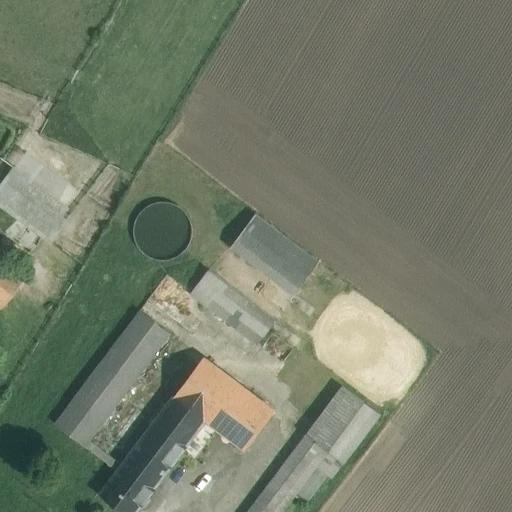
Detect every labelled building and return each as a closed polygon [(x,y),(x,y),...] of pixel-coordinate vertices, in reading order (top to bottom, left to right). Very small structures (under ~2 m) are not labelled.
[(66,220),(6,175),(0,182),(0,202),(50,241),(66,220)] [(191,242),(193,231),(190,219),(184,210),(175,204),(163,202),(152,204),(143,211),(137,220),(134,231),(137,242),(143,252),(153,258),(164,260),(175,258),(184,251),(191,242)] [(320,262),(256,214),(237,239),(301,288),(320,262)] [(0,307),(21,279),(0,262),(0,307)] [(277,320),(210,270),(192,294),(258,344),(277,320)] [(141,310),(55,423),(86,446),(91,440),(171,333),(141,310)] [(294,348),(273,332),(262,347),(283,363),(294,348)] [(275,411),(204,357),(175,396),(176,397),(205,418),(218,428),(246,449),(275,411)] [(343,386),(248,511),(282,511),(328,451),(364,402),(343,386)] [(176,397),(124,466),(153,487),(181,451),(205,418),(176,397)] [(364,402),(328,451),(344,462),(380,413),(364,402)] [(205,418),(181,451),(193,460),(218,428),(205,418)] [(124,466),(91,440),(86,446),(120,472),(124,466)] [(133,511),(153,487),(124,466),(120,472),(103,493),(128,511),(133,511)]
